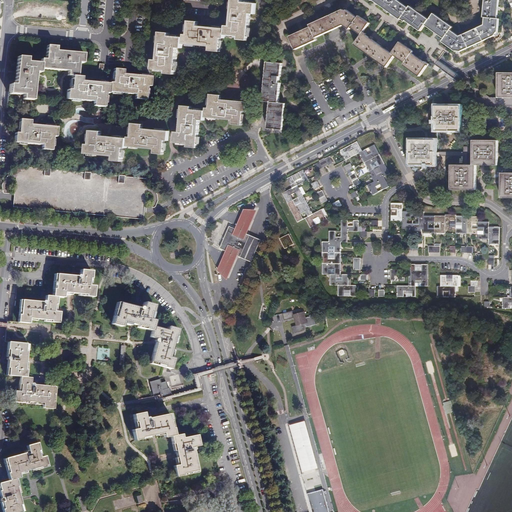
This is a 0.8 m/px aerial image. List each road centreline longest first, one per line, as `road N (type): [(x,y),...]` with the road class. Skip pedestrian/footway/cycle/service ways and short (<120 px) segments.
road 1 (tertiary): [(267,511),(196,258)]
road 2 (tertiary): [(170,269),(205,320),(260,511)]
road 3 (tertiary): [(511,47),(377,117)]
road 4 (tertiary): [(377,117),(246,186)]
